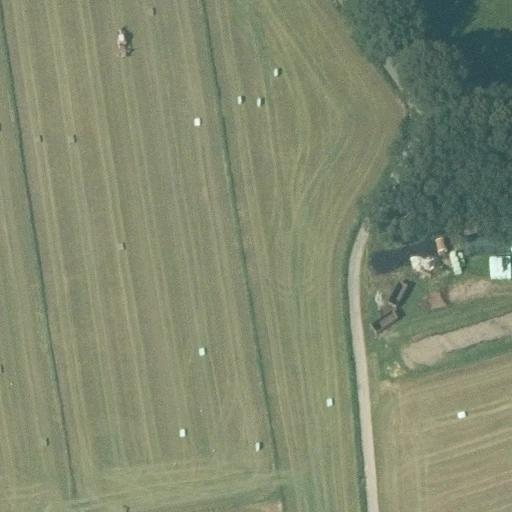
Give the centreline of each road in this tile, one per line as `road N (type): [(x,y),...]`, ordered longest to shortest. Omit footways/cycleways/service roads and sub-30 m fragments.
road 1 (unclassified): [(435,126),(352,260),(369,511)]
road 2 (residential): [(435,126),(352,0)]
